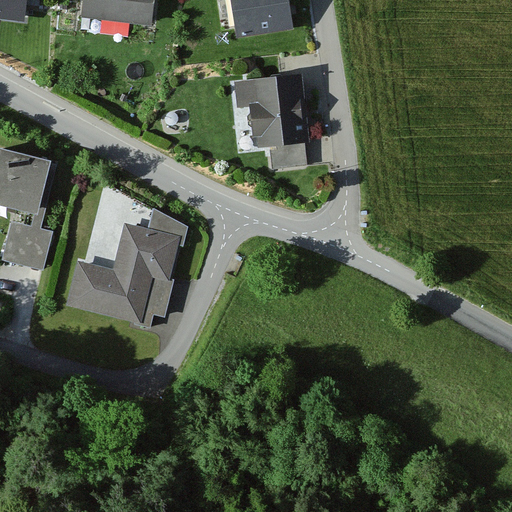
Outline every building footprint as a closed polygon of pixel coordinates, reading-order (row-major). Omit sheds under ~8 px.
[(0,0),(0,9),(24,11),(25,0),(0,0)] [(153,0),(85,0),(84,24),(151,29),(153,0)] [(289,0),(232,0),(238,29),(293,18),(289,0)] [(259,141),(310,132),(299,66),(235,76),(239,101),(252,99),(259,141)] [(58,162),(0,147),(0,205),(44,216),(58,162)] [(153,331),(176,236),(121,223),(110,268),(78,260),(66,309),(153,331)] [(3,262),(43,271),(51,233),(12,224),(3,262)]
